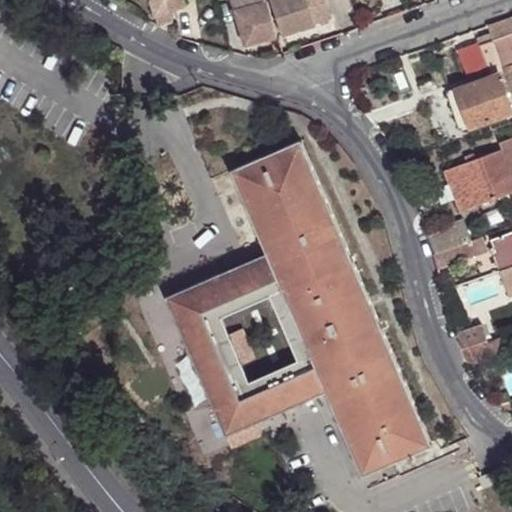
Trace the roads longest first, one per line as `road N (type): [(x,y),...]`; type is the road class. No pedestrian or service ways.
road 1 (residential): [(511,449),(456,388),(433,341),(387,187),(348,123),(309,95),(268,83)]
road 2 (residential): [(268,83),(511,1)]
road 3 (residential): [(268,83),(199,70),(74,0)]
road 4 (tertiary): [(122,511),(0,355)]
